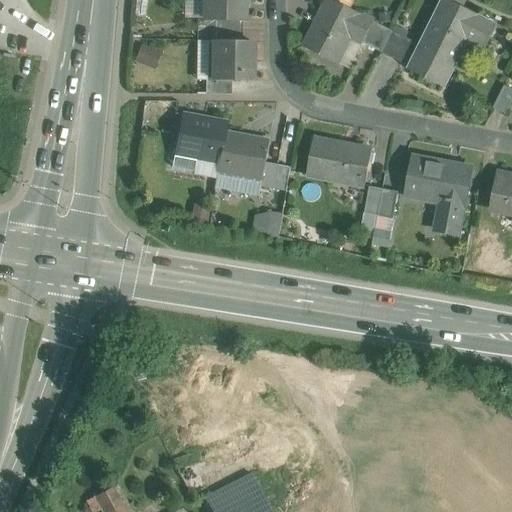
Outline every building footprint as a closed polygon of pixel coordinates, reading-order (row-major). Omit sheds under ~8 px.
[(193,0),(182,0),(183,18),(193,18),(193,0)] [(244,0),(204,0),(204,20),(208,20),(216,20),(242,21),(244,21),(244,0)] [(338,4),(329,0),(327,0),(304,47),(337,63),(350,37),(362,43),(373,22),(338,4)] [(426,78),(465,8),(461,7),(447,0),(444,0),(409,70),(426,78)] [(465,8),(426,78),(443,87),(466,41),(484,50),(497,25),(465,8)] [(216,20),(208,20),(208,25),(207,25),(207,41),(214,42),(216,41),(216,31),(216,20)] [(242,21),(216,20),(216,31),(242,31),(242,21)] [(392,32),(373,22),(362,43),(382,53),(392,32)] [(242,31),(216,31),(216,41),(242,42),(242,31)] [(412,41),(392,32),(382,53),(401,63),(412,41)] [(216,41),(214,42),(213,81),(213,82),(231,83),(251,83),(252,42),(242,42),(216,41)] [(162,53),(143,45),(136,63),(155,70),(162,53)] [(213,81),(206,81),(205,94),(231,95),(231,83),(213,82),(213,81)] [(511,102),(511,89),(505,87),(494,109),(505,116),(511,102)] [(163,104),(145,101),(140,130),(158,133),(163,104)] [(226,123),(181,115),(174,154),(172,166),(174,169),(191,172),(194,170),(196,158),(219,163),(225,133),(226,123)] [(270,142),(225,133),(219,163),(217,172),(261,181),(262,181),(265,163),(270,142)] [(372,152),(314,140),(307,176),(365,187),(372,152)] [(471,170),(415,159),(408,197),(443,204),(438,229),(457,233),(456,235),(458,235),(466,195),(469,196),(470,194),(466,193),(471,170)] [(278,166),(265,163),(262,181),(261,181),(260,187),(273,189),(278,166)] [(291,168),(278,166),(273,189),(287,192),(291,168)] [(511,177),(499,175),(492,210),(511,214),(511,177)] [(382,190),(370,188),(365,214),(377,217),(382,190)] [(211,210),(193,205),(189,223),(206,227),(211,210)] [(279,212),(253,212),(253,231),(278,231),(279,212)] [(270,511),(252,475),(207,498),(213,511),(270,511)] [(126,511),(114,487),(95,497),(103,511),(126,511)]
